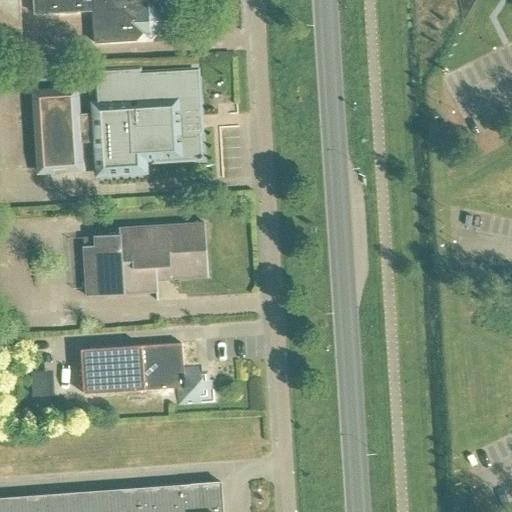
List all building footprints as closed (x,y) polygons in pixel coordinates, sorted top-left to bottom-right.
[(0,0),(0,52),(24,51),(20,0),(0,0)] [(33,0),(35,14),(93,10),(95,42),(136,40),(144,32),(151,38),(164,23),(146,7),(145,0),(33,0)] [(99,74),(101,112),(80,114),(78,86),(31,89),(36,175),(54,174),(54,170),(66,169),(66,173),(83,172),(82,143),(97,142),(99,172),(143,169),(142,157),(155,156),(156,159),(198,156),(196,116),(198,116),(195,72),(138,76),(137,72),(99,74)] [(208,277),(205,223),(130,228),(130,234),(94,236),(95,246),(83,246),(86,296),(158,292),(157,280),(208,277)] [(94,236),(83,237),(83,246),(95,246),(94,236)] [(199,369),(199,366),(183,367),(182,343),(81,350),(84,394),(176,388),(177,406),(216,404),(214,380),(211,380),(199,369)] [(54,390),(53,366),(34,367),(35,391),(54,390)] [(191,484),(0,497),(0,511),(222,511),(221,482),(191,485),(191,484)]
